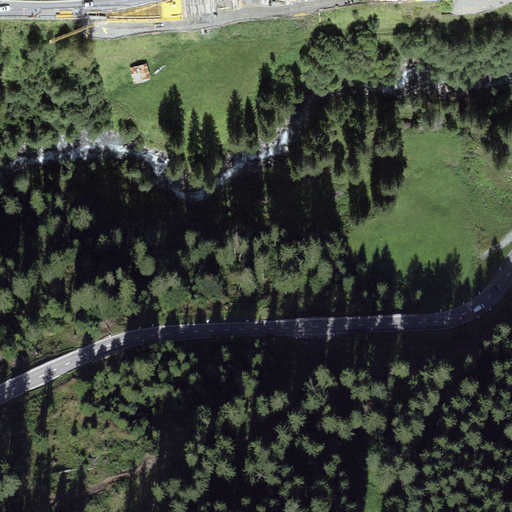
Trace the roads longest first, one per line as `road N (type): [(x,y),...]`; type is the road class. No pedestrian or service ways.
road 1 (secondary): [(511,272),(460,316),(133,337),(0,395)]
road 2 (secondary): [(0,8),(125,0)]
